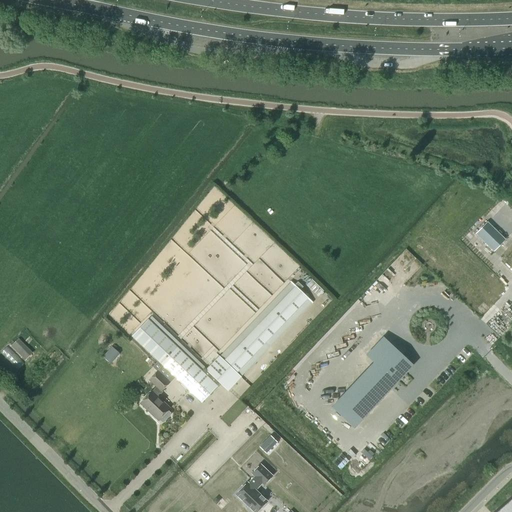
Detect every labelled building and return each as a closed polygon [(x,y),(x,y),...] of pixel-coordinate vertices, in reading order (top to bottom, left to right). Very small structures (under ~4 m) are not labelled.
[(487,222),(475,234),(493,252),(505,240),(487,222)] [(148,320),(132,336),(158,361),(152,366),(158,371),(169,382),(175,377),(201,402),(217,385),(216,385),(219,382),(228,391),(241,377),(236,372),(308,298),(300,291),(303,287),(298,283),(295,286),(224,361),(219,356),(206,370),(210,373),(207,376),(148,320)] [(11,346),(25,360),(33,353),(18,339),(11,346)] [(389,343),(330,406),(353,428),(412,365),(389,343)] [(113,345),(103,356),(112,363),(121,353),(113,345)] [(7,347),(2,352),(19,368),(24,362),(7,347)] [(152,391),(140,403),(158,420),(159,419),(162,422),(164,421),(170,415),(170,413),(168,410),(170,408),(157,395),(169,382),(158,371),(149,380),(157,387),(153,391),(152,391)] [(138,386),(134,389),(140,395),(144,391),(138,386)] [(269,435),(258,446),(264,453),(276,442),(269,435)] [(248,483),(236,495),(253,511),(255,511),(266,501),(255,490),(262,483),(263,485),(272,476),(261,465),(252,474),(256,478),(250,485),(248,483)] [(511,511),(511,498),(496,511),(511,511)]
